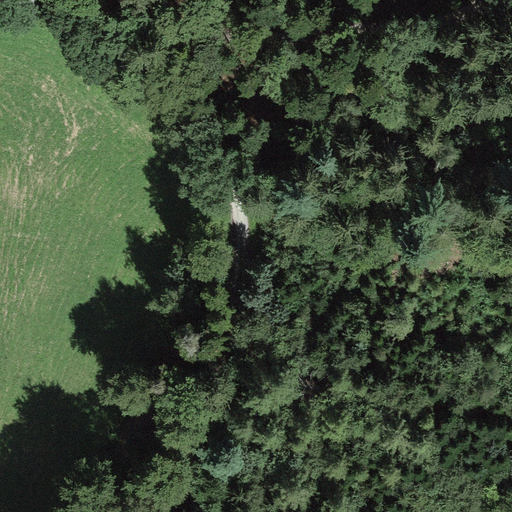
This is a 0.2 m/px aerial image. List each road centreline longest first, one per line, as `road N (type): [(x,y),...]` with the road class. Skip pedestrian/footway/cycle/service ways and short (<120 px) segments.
road 1 (track): [(235,511),(250,349),(245,249),(224,168),(86,0)]
road 2 (track): [(0,8),(296,34),(408,32),(482,0)]
